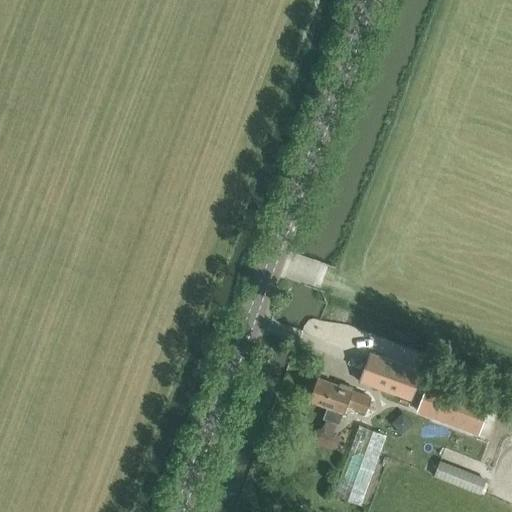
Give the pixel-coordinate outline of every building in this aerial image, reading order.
[(411,403),(422,375),(369,354),(358,383),(411,403)] [(339,385),(320,378),(308,407),(325,414),(326,411),(327,412),(325,419),(340,425),(344,414),(347,406),(365,413),(371,398),(353,390),(354,388),(340,383),(339,385)] [(489,407),(428,384),(418,411),(479,434),(489,407)] [(387,435),(360,425),(335,494),(362,504),(387,435)] [(436,475),(483,493),(489,478),(442,460),(440,466),(436,475)] [(427,465),(425,471),(436,475),(440,466),(433,463),(427,465)]
